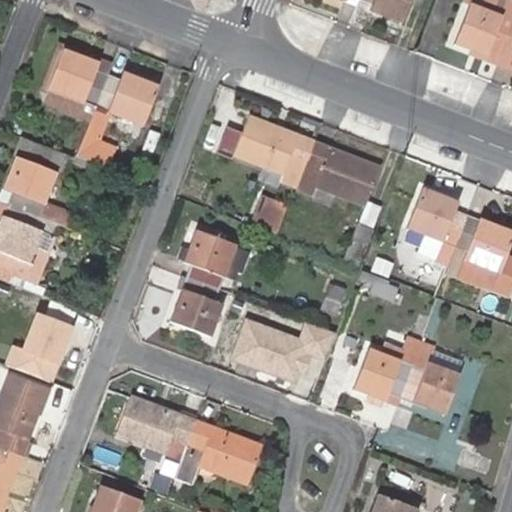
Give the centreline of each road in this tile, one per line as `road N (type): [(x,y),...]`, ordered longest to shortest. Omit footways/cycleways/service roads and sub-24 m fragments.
road 1 (residential): [(110,351),(211,72),(213,32)]
road 2 (residential): [(233,40),(511,148)]
road 3 (residential): [(110,351),(300,418)]
road 4 (residential): [(50,511),(110,351)]
road 5 (residential): [(300,418),(354,440),(332,511)]
